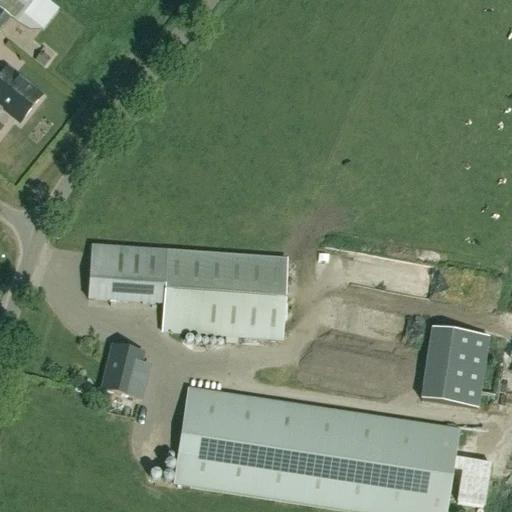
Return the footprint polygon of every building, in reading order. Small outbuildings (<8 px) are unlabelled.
[(24,0),(23,0),(12,15),(25,25),(37,9),(24,0)] [(0,7),(0,6),(0,32),(1,33),(14,19),(0,7)] [(0,133),(3,129),(0,127),(0,112),(2,110),(20,125),(41,98),(7,70),(0,78),(0,133)] [(163,307),(162,329),(161,334),(193,336),(193,343),(204,343),(205,337),(281,342),(287,262),(92,248),(88,301),(163,307)] [(423,399),(485,405),(491,331),(429,326),(423,399)] [(148,368),(140,366),(142,355),(112,348),(102,392),(140,401),(148,368)] [(187,391),(173,487),(340,511),(446,511),(458,432),(187,391)]
